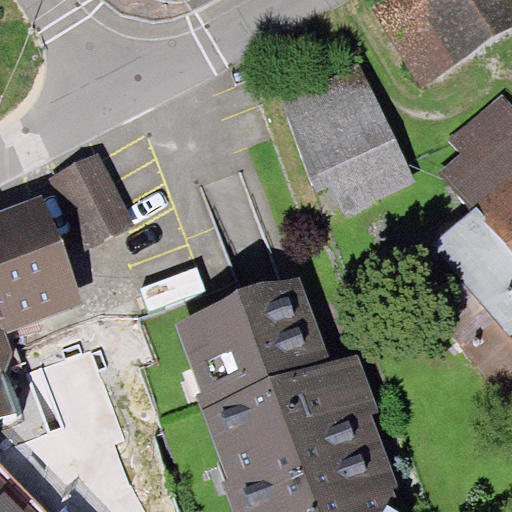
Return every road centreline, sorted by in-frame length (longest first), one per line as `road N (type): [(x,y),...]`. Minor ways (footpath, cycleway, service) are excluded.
road 1 (residential): [(109,95),(285,0)]
road 2 (residential): [(0,157),(109,95)]
